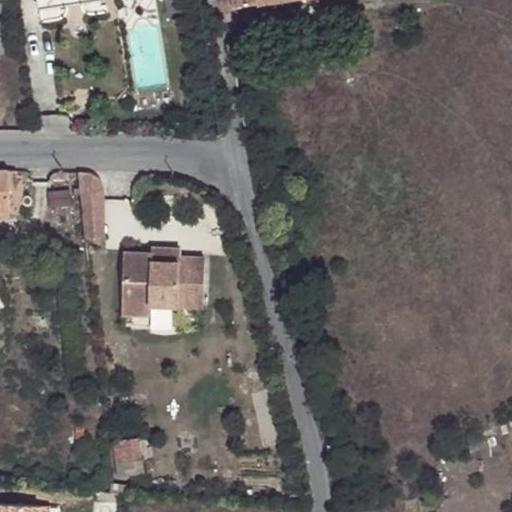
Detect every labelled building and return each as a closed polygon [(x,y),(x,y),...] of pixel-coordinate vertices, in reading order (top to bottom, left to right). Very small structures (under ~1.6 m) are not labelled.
[(39,0),(41,11),(83,3),(82,0),(39,0)] [(241,26),(227,45),(239,54),(253,36),(241,26)] [(10,173),(0,172),(0,213),(10,213),(10,195),(10,173)] [(95,175),(77,175),(84,241),(104,241),(104,190),(100,182),(95,175)] [(152,254),(152,257),(153,257),(153,264),(179,265),(179,260),(180,260),(180,255),(152,254)] [(152,257),(125,256),(123,316),(151,317),(151,307),(203,309),(205,261),(180,260),(179,260),(179,265),(153,264),(153,257),(152,257)] [(136,441),(114,443),(116,461),(138,459),(136,441)]
